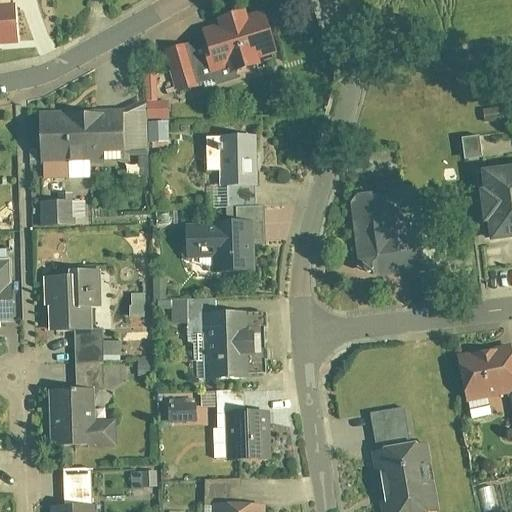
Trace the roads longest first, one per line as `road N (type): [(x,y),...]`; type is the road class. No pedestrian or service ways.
road 1 (residential): [(328,0),(350,70),(347,115),(311,221),(305,342)]
road 2 (residential): [(195,0),(51,78),(0,91)]
road 3 (residential): [(305,342),(511,317)]
road 4 (residential): [(28,511),(34,369),(0,369)]
road 5 (residential): [(305,342),(323,511)]
